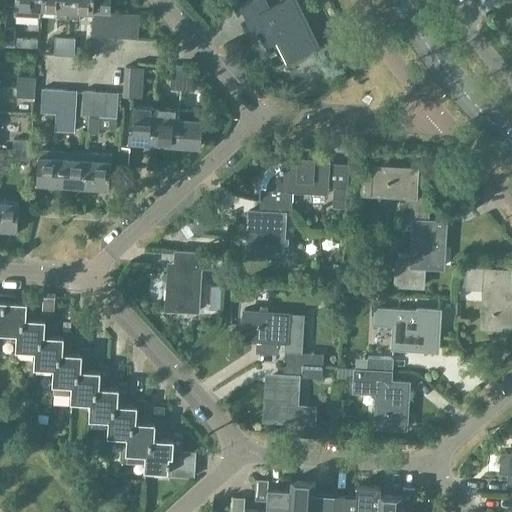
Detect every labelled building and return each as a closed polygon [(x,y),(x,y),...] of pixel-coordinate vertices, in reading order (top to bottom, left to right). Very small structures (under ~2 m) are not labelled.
[(41,16),(42,9),(42,0),(15,0),(15,14),(41,16)] [(56,17),(67,18),(67,10),(68,10),(68,0),(42,0),(42,9),(57,10),(56,17)] [(92,36),(103,37),(105,13),(111,13),(111,0),(68,0),(68,10),(67,10),(67,18),(66,19),(80,19),(81,13),(93,13),(92,36)] [(270,45),(279,41),(289,62),(317,48),(302,16),(304,15),(296,0),(287,0),(270,9),(265,0),(246,0),(238,4),(247,22),(253,34),(262,30),(270,45)] [(103,37),(115,37),(116,13),(111,13),(105,13),(103,37)] [(115,37),(127,38),(128,14),(116,13),(115,37)] [(128,14),(127,38),(138,39),(140,15),(128,14)] [(3,46),(10,46),(15,47),(17,29),(5,28),(3,46)] [(54,55),(64,56),(65,38),(56,37),(54,55)] [(65,38),(64,56),(74,56),(75,38),(65,38)] [(124,96),(136,96),(138,68),(126,67),(124,96)] [(171,89),(180,90),(182,72),(172,71),(171,89)] [(182,72),(180,90),(191,91),(192,73),(182,72)] [(19,77),(18,87),(35,88),(36,78),(19,77)] [(364,85),(367,91),(372,88),(370,82),(364,85)] [(35,88),(18,87),(17,97),(35,98),(35,88)] [(55,132),(65,132),(66,114),(64,114),(52,113),(53,89),(42,89),(41,113),(56,114),(55,132)] [(65,90),(53,89),(52,113),(64,114),(65,90)] [(64,114),(66,114),(65,132),(75,132),(77,91),(65,90),(64,114)] [(83,91),(82,115),(93,116),(95,92),(83,91)] [(105,116),(93,116),(82,115),(82,116),(90,116),(89,134),(100,134),(100,127),(101,117),(117,118),(118,93),(107,92),(105,116)] [(107,92),(95,92),(93,116),(105,116),(107,92)] [(128,141),(153,143),(155,116),(156,108),(156,106),(131,104),(128,141)] [(153,143),(177,145),(179,110),(156,108),(155,116),(153,143)] [(179,110),(177,145),(201,146),(203,112),(179,110)] [(116,128),(117,118),(101,117),(100,127),(116,128)] [(14,140),(14,149),(31,150),(32,141),(14,140)] [(31,150),(14,149),(13,160),(31,161),(31,156),(31,150)] [(37,183),(61,184),(63,157),(39,156),(37,183)] [(61,184),(85,186),(87,159),(63,157),(61,184)] [(87,159),(85,186),(109,188),(111,161),(87,159)] [(261,189),(260,200),(292,202),(293,193),(326,194),(327,187),(333,187),(332,207),(346,208),(349,164),(328,163),(328,164),(327,164),(327,165),(283,161),(282,162),(280,162),(276,163),(274,164),(271,166),(268,169),(267,170),(264,174),(262,177),(261,180),(260,182),(260,186),(260,188),(261,188),(261,189)] [(406,197),(405,209),(430,211),(430,198),(416,197),(418,169),(364,166),(363,194),(406,197)] [(292,202),(260,200),(259,212),(250,211),(247,259),(281,261),(283,214),(292,215),(292,202)] [(0,228),(18,229),(20,202),(0,201),(0,228)] [(430,211),(405,209),(404,221),(413,222),(411,261),(396,260),(394,287),(425,288),(427,267),(443,268),(445,232),(437,232),(435,222),(429,221),(430,211)] [(213,269),(214,255),(176,252),(175,262),(170,262),(167,309),(198,311),(200,268),(213,269)] [(325,267),(321,285),(339,289),(341,280),(339,279),(341,271),(325,267)] [(483,290),(481,327),(511,328),(511,282),(511,271),(468,269),(466,289),(483,290)] [(221,287),(211,286),(210,310),(220,311),(221,287)] [(327,306),(334,308),(340,303),(340,296),(334,291),(327,293),(324,299),(327,306)] [(35,314),(36,297),(30,297),(26,296),(26,302),(23,302),(16,302),(16,296),(8,295),(0,294),(0,333),(17,334),(22,334),(22,319),(26,319),(26,314),(35,314)] [(372,325),(394,327),(393,348),(438,351),(440,310),(423,309),(423,310),(373,307),(372,325)] [(244,310),(242,339),(258,340),(265,341),(265,351),(277,352),(277,351),(285,351),(285,364),(323,366),(324,354),(303,353),(305,315),(291,314),(291,313),(267,311),(259,311),(244,310)] [(54,314),(46,314),(46,319),(34,319),(35,314),(26,314),(26,319),(22,319),(22,334),(17,334),(16,350),(35,352),(39,352),(40,336),(44,336),(45,330),(53,330),(54,314)] [(39,352),(35,352),(34,368),(53,369),(57,369),(58,353),(62,354),(62,348),(71,348),(73,322),(65,321),(64,337),(52,336),(53,330),(45,330),(44,336),(40,336),(39,352)] [(83,348),(82,354),(71,353),(71,348),(62,348),(62,354),(58,353),(57,369),(53,369),(52,383),(54,384),(53,393),(71,395),(72,386),(76,386),(77,371),(81,371),(81,366),(90,367),(91,349),(83,348)] [(369,357),(368,369),(393,371),(394,359),(369,357)] [(268,373),(265,420),(314,423),(315,406),(299,405),(301,377),(323,379),(323,366),(285,364),(285,374),(268,373)] [(72,386),(71,395),(71,402),(90,403),(94,404),(95,388),(99,388),(99,382),(109,382),(110,366),(101,365),(101,371),(89,370),(90,367),(81,366),(81,371),(77,371),(76,386),(72,386)] [(355,368),(354,392),(377,394),(375,426),(406,428),(409,383),(393,382),(393,371),(368,369),(356,369),(355,368)] [(118,400),(126,401),(127,383),(118,382),(118,388),(109,388),(109,382),(99,382),(99,388),(95,388),(94,404),(90,403),(89,419),(109,421),(113,421),(114,406),(118,406),(118,400)] [(28,407),(29,397),(19,397),(19,406),(28,407)] [(146,400),(138,400),(137,405),(126,405),(126,401),(118,400),(118,406),(114,406),(113,421),(109,421),(108,436),(128,438),(128,437),(130,437),(131,422),(136,423),(136,417),(145,417),(146,400)] [(156,423),(145,422),(145,417),(136,417),(136,423),(131,422),(130,437),(128,437),(128,438),(126,461),(145,463),(146,454),(149,454),(150,439),(154,439),(154,434),(163,434),(165,406),(154,405),(154,417),(156,417),(156,423)] [(38,422),(48,423),(49,414),(39,413),(38,422)] [(59,429),(53,426),(50,434),(56,436),(59,429)] [(163,434),(154,434),(154,439),(150,439),(149,454),(146,454),(145,463),(145,470),(167,471),(168,463),(168,456),(173,456),(173,451),(181,451),(183,434),(174,434),(174,440),(163,439),(163,434)] [(196,452),(181,451),(173,451),(173,456),(168,456),(168,463),(195,464),(196,452)] [(503,456),(502,471),(510,472),(509,482),(511,482),(511,453),(511,454),(503,453),(503,456)] [(168,463),(167,471),(167,475),(195,477),(195,464),(168,463)] [(289,511),(291,489),(290,489),(268,488),(268,480),(257,480),(256,498),(267,499),(267,511),(289,511)] [(334,511),(336,495),(315,494),(316,483),(291,482),(290,489),(291,489),(289,511),(334,511)] [(378,511),(380,495),(381,487),(356,485),(355,497),(336,495),(334,511),(378,511)] [(401,511),(402,508),(413,509),(415,489),(403,488),(403,496),(380,495),(378,511),(401,511)] [(267,511),(244,509),(245,498),(233,497),(232,511),(267,511)]
